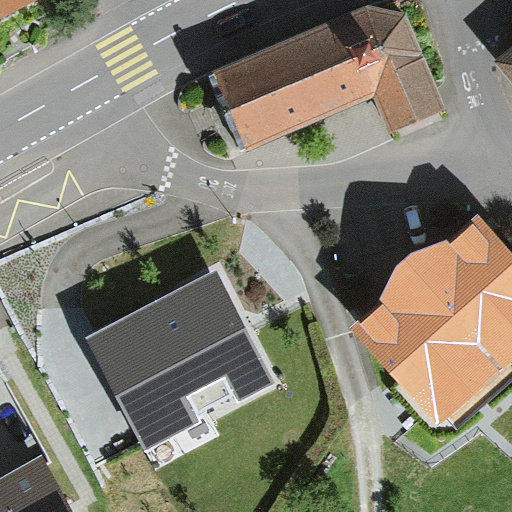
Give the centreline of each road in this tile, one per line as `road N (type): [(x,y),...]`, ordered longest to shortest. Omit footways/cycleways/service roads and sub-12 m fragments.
road 1 (residential): [(78,86),(138,155),(205,184),(283,193),(396,177),(503,137)]
road 2 (residential): [(503,137),(456,0)]
